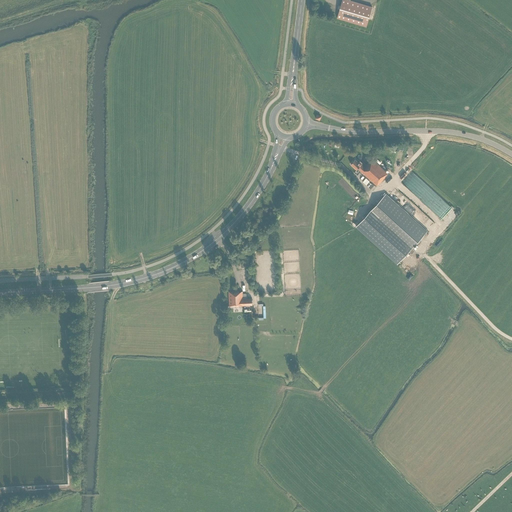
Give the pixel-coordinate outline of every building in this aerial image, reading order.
[(342,0),(337,18),(366,27),(372,7),(347,0),(342,0)] [(377,186),(382,180),(385,177),(388,173),(372,159),(364,167),(362,165),(362,164),(360,162),(359,163),(355,159),(351,164),(357,170),(358,169),(377,186)] [(408,186),(418,176),(413,170),(403,181),(408,186)] [(397,264),(427,231),(386,194),(356,227),(397,264)] [(247,299),(247,294),(243,294),(242,292),(238,292),(238,291),(229,291),(229,306),(252,305),(252,298),(247,299)]
